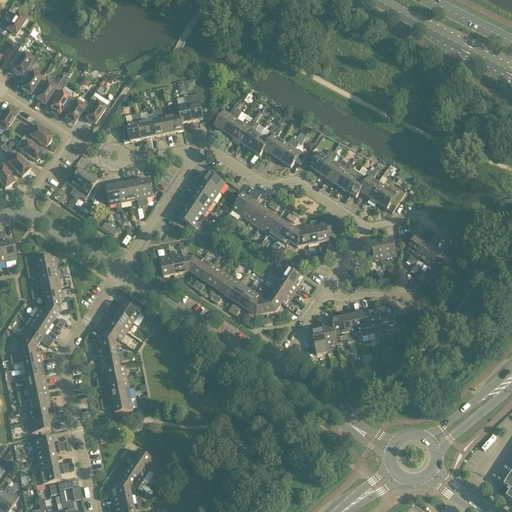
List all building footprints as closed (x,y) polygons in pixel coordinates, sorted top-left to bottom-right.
[(17,15),(13,20),(6,15),(0,24),(0,35),(8,41),(12,35),(15,38),(26,21),(24,20),(24,19),(24,18),(23,17),(22,17),(21,16),(20,16),(19,16),(18,16),(17,15)] [(22,78),(27,71),(28,69),(31,64),(33,61),(23,55),(18,52),(10,64),(15,68),(12,72),(22,78)] [(31,74),(27,71),(22,78),(18,83),(23,87),(21,91),(30,97),(34,91),(41,80),(32,74),(31,74)] [(45,106),(49,100),(56,90),(46,83),(46,84),(41,80),(34,91),(39,94),(35,100),(45,106)] [(57,87),(56,90),(49,100),(54,103),(50,110),(59,116),(63,110),(70,100),(70,99),(61,93),(62,91),(57,87)] [(203,120),(201,111),(200,104),(203,103),(201,95),(187,98),(193,123),(204,121),(203,120)] [(252,97),(249,95),(244,102),(248,105),(252,97)] [(92,97),(85,109),(84,111),(89,114),(85,120),(95,126),(106,109),(96,103),(98,101),(92,97)] [(184,106),(178,108),(182,126),(183,125),(193,123),(187,98),(183,99),(184,106)] [(74,126),(84,111),(85,109),(76,103),(75,103),(70,100),(63,110),(68,113),(64,119),(74,126)] [(223,134),(237,112),(241,107),(237,104),(234,110),(229,116),(224,112),(214,127),(223,134)] [(174,112),(168,113),(169,117),(173,135),(184,133),(183,125),(182,126),(178,108),(174,109),(174,112)] [(208,109),(201,111),(203,120),(210,119),(208,109)] [(4,114),(0,111),(0,129),(6,133),(17,116),(7,110),(4,114)] [(162,137),(173,135),(169,117),(163,118),(161,111),(157,112),(162,137)] [(152,139),(162,137),(157,112),(153,113),(153,116),(147,117),(148,121),(152,139)] [(241,115),(237,112),(223,134),(232,140),(242,124),(237,121),(241,115)] [(141,141),(152,139),(148,121),(142,123),(140,115),(136,116),(141,141)] [(130,144),(141,141),(136,116),(126,118),(127,126),(126,126),(130,144)] [(232,140),(241,145),(255,124),(252,122),(247,128),(242,124),(232,140)] [(259,127),(255,124),(241,145),(250,151),(260,136),(255,133),(259,127)] [(260,136),(250,151),(260,158),(264,152),(263,151),(277,130),(273,127),(265,140),(260,136)] [(26,143),(32,147),(36,142),(46,149),(52,139),(35,128),(29,138),(25,135),(22,141),(25,143),(26,143)] [(127,130),(121,131),(124,145),(130,144),(127,130)] [(281,132),(277,130),(263,151),(264,152),(272,157),(282,142),(277,138),(281,132)] [(301,145),(306,139),(300,135),(297,139),(295,142),(299,144),(301,145)] [(272,157),(281,163),(295,142),(292,139),(288,145),(282,142),(272,157)] [(12,153),(15,157),(21,162),(26,157),(36,164),(42,154),(32,147),(26,143),(25,143),(22,141),(15,150),(16,150),(12,153)] [(299,144),(295,142),(281,163),(291,169),(295,163),(300,166),(306,157),(295,150),(299,144)] [(319,175),(333,154),(330,151),(326,158),(320,154),(310,169),(319,175)] [(333,154),(319,175),(328,181),(338,166),(333,163),(337,156),(333,154)] [(30,171),(21,162),(15,157),(8,165),(4,161),(0,164),(2,168),(7,174),(13,170),(22,179),(30,171)] [(338,166),(328,181),(337,187),(351,166),(348,163),(344,170),(338,166)] [(337,187),(346,193),(358,175),(353,172),(355,168),(351,166),(337,187)] [(0,184),(4,191),(14,184),(7,174),(2,168),(0,169),(0,184)] [(73,198),(87,177),(75,168),(64,184),(73,189),(69,196),(73,198)] [(346,193),(356,200),(360,193),(359,193),(369,178),(373,172),(372,171),(369,175),(367,174),(363,179),(358,175),(346,193)] [(359,193),(360,193),(368,199),(378,184),(373,180),(377,174),(373,172),(369,178),(359,193)] [(203,184),(219,194),(225,185),(210,174),(203,184)] [(87,198),(97,183),(87,177),(73,198),(77,201),(79,198),(84,202),(87,198)] [(392,184),(377,205),(387,211),(392,215),(406,193),(396,187),(400,181),(395,178),(393,182),(392,184)] [(137,183),(142,208),(147,207),(145,200),(152,198),(148,181),(137,183)] [(378,184),(368,199),(377,205),(392,184),(388,181),(384,187),(378,184)] [(138,209),(142,208),(137,183),(126,185),(130,203),(136,202),(138,209)] [(213,203),(219,194),(203,184),(197,193),(213,203)] [(126,185),(116,187),(120,205),(130,203),(126,185)] [(117,213),(121,212),(116,187),(105,189),(108,207),(115,206),(117,213)] [(207,212),(213,203),(197,193),(191,202),(207,212)] [(251,202),(242,196),(231,211),(241,218),(251,202)] [(207,212),(191,202),(185,211),(201,221),(207,212)] [(241,218),(250,224),(260,208),(251,202),(241,218)] [(269,214),(260,208),(250,224),(259,230),(269,214)] [(195,231),(201,221),(185,211),(179,220),(195,231)] [(259,230),(268,236),(278,220),(269,214),(259,230)] [(287,226),(278,220),(268,236),(277,242),(287,226)] [(318,222),(314,223),(318,245),(329,242),(328,237),(332,236),(330,223),(326,224),(318,226),(318,222)] [(307,247),(318,245),(314,223),(310,223),(310,227),(303,229),(304,234),(305,234),(307,247)] [(287,248),(289,244),(289,243),(296,232),(287,226),(277,242),(287,248)] [(117,232),(111,228),(108,234),(113,238),(117,232)] [(132,228),(124,229),(126,237),(133,235),(132,228)] [(300,235),(296,232),(289,243),(289,244),(298,249),(307,247),(305,234),(304,234),(300,235)] [(425,244),(415,238),(409,234),(403,244),(409,248),(405,253),(411,256),(407,263),(411,265),(425,244)] [(393,240),(382,242),(387,267),(391,267),(390,259),(397,258),(393,240)] [(371,245),(374,261),(374,262),(381,261),(383,268),(387,267),(382,242),(371,245)] [(12,243),(1,246),(5,264),(16,262),(12,243)] [(434,250),(425,244),(411,265),(414,268),(419,261),(424,265),(434,250)] [(429,277),(443,255),(434,250),(424,265),(429,268),(425,275),(429,277)] [(288,258),(283,254),(280,259),(285,262),(288,258)] [(453,261),(443,255),(429,277),(433,280),(437,273),(442,277),(453,261)] [(174,277),(185,275),(182,261),(183,261),(182,256),(171,258),(174,277)] [(163,279),(174,277),(171,258),(159,261),(163,279)] [(36,262),(38,273),(56,270),(54,259),(36,262)] [(182,261),(185,275),(189,274),(193,276),(201,265),(200,265),(192,259),(183,261),(182,261)] [(203,260),(200,265),(201,265),(193,276),(202,282),(213,267),(203,260)] [(222,273),(213,267),(202,282),(211,288),(222,273)] [(56,270),(38,273),(40,284),(58,280),(56,270)] [(300,287),(304,280),(289,270),(282,280),(301,292),(304,289),(300,287)] [(211,288),(220,294),(231,278),(222,273),(211,288)] [(240,284),(231,278),(220,294),(229,300),(240,284)] [(40,284),(42,295),(61,291),(58,280),(40,284)] [(299,295),(301,292),(282,280),(276,289),(292,299),(296,293),(299,295)] [(229,300),(238,306),(249,290),(240,284),(229,300)] [(430,294),(434,296),(439,299),(443,293),(438,290),(434,287),(430,294)] [(288,305),(292,299),(276,289),(270,298),(282,305),(281,306),(289,311),(289,310),(292,307),(288,305)] [(258,297),(249,290),(238,306),(247,312),(255,301),(258,297)] [(42,295),(44,305),(58,303),(63,302),(61,291),(42,295)] [(276,314),(281,306),(282,305),(270,298),(268,301),(263,302),(266,316),(276,314)] [(119,311),(117,315),(132,325),(137,328),(144,319),(138,315),(137,314),(140,309),(128,301),(124,306),(123,305),(119,311)] [(256,318),(266,316),(263,302),(259,303),(255,301),(247,312),(256,318)] [(58,303),(44,305),(45,310),(43,313),(43,314),(54,321),(60,313),(58,303)] [(48,330),(54,321),(43,314),(43,313),(39,310),(32,320),(48,330)] [(374,312),(379,338),(384,337),(382,329),(389,328),(395,326),(393,316),(387,317),(385,310),(374,312)] [(379,338),(374,312),(363,315),(368,337),(374,336),(375,338),(379,338)] [(117,315),(111,324),(126,334),(132,325),(117,315)] [(363,315),(353,317),(358,342),(363,341),(362,338),(368,337),(363,315)] [(353,317),(342,319),(346,337),(348,344),(358,342),(353,317)] [(412,317),(400,319),(401,326),(413,323),(412,317)] [(333,328),(337,346),(342,345),(340,338),(346,337),(342,319),(331,321),(332,329),(333,328)] [(42,339),(48,330),(32,320),(26,329),(42,339)] [(111,324),(105,332),(116,340),(116,341),(120,343),(126,334),(111,324)] [(322,331),(328,356),(332,355),(331,347),(337,346),(333,328),(332,329),(322,331)] [(51,345),(46,342),(42,339),(26,329),(20,338),(24,341),(25,341),(36,348),(40,343),(43,345),(49,349),(51,345)] [(322,331),(311,333),(317,357),(327,355),(327,356),(328,356),(322,331)] [(101,351),(114,348),(113,344),(116,341),(116,340),(105,332),(99,341),(101,351)] [(34,352),(36,348),(25,341),(24,341),(19,349),(20,355),(9,357),(10,362),(34,357),(34,356),(34,352)] [(116,359),(114,348),(101,351),(96,352),(98,363),(116,359)] [(23,370),(42,366),(39,355),(34,356),(34,357),(10,362),(11,366),(22,364),(23,370)] [(118,369),(116,359),(98,363),(100,374),(105,373),(105,372),(118,370),(118,369)] [(362,361),(351,363),(353,373),(364,371),(362,361)] [(15,383),(21,381),(25,381),(44,377),(42,366),(23,370),(25,376),(20,377),(14,378),(15,383)] [(107,383),(126,379),(124,372),(124,369),(124,368),(118,369),(118,370),(105,372),(105,373),(106,375),(107,383)] [(28,391),(46,387),(44,377),(25,381),(28,391)] [(126,380),(126,379),(107,383),(110,394),(128,390),(126,380)] [(25,403),(30,402),(48,398),(46,387),(28,391),(29,397),(18,399),(19,404),(25,403)] [(112,404),(130,400),(128,390),(110,394),(111,400),(112,404)] [(45,410),(50,409),(48,398),(30,402),(32,412),(45,410)] [(132,412),(130,400),(112,404),(113,409),(114,415),(132,412)] [(47,420),(46,416),(45,410),(32,412),(27,413),(29,424),(47,420)] [(49,431),(47,420),(29,424),(31,435),(49,431)] [(51,439),(33,443),(35,454),(53,450),(51,439)] [(53,450),(35,454),(37,465),(55,461),(53,450)] [(132,462),(148,473),(154,463),(138,453),(132,462)] [(8,470),(12,464),(11,458),(9,456),(2,467),(8,470)] [(55,461),(37,465),(39,475),(58,471),(55,461)] [(132,462),(126,471),(142,482),(148,473),(132,462)] [(58,471),(39,475),(41,486),(60,483),(58,471)] [(126,471),(120,480),(131,488),(135,491),(142,482),(126,471)] [(131,488),(120,480),(115,489),(117,498),(117,499),(130,496),(129,492),(131,488)] [(159,483),(154,490),(155,490),(159,493),(163,485),(159,483)] [(15,485),(11,490),(0,506),(0,511),(9,511),(18,499),(13,495),(15,492),(18,491),(17,486),(15,485)] [(57,486),(61,506),(62,511),(74,511),(72,503),(66,505),(62,485),(57,486)] [(0,491),(0,506),(11,490),(7,487),(3,493),(0,491)] [(111,500),(114,511),(132,507),(130,496),(117,499),(117,498),(111,500)] [(40,511),(51,511),(51,508),(45,509),(44,501),(38,502),(40,510),(40,511)]
